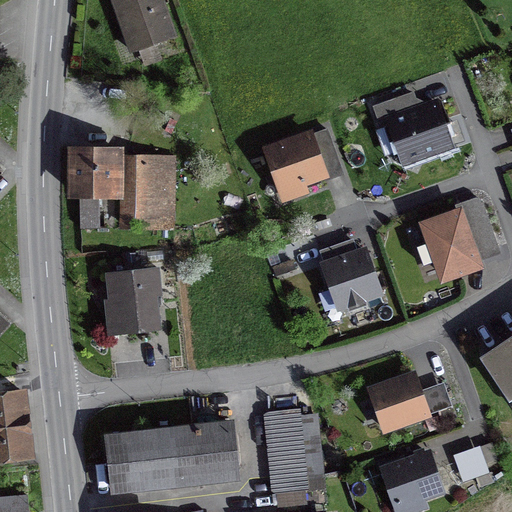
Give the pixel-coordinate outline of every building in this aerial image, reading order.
[(136,50),(172,37),(159,0),(111,0),(117,14),(123,12),(136,50)] [(378,125),(387,121),(399,154),(395,163),(410,170),(416,158),(449,146),(434,104),(416,111),(410,94),(372,107),(378,125)] [(308,136),(266,151),(280,191),(323,176),(308,136)] [(73,195),(78,195),(79,229),(98,229),(98,195),(116,195),(116,152),(73,152),(73,195)] [(146,186),(146,160),(123,160),(122,226),(154,227),(155,186),(146,186)] [(472,254),(476,252),(465,224),(461,226),(457,214),(424,226),(424,233),(425,245),(430,243),(437,260),(432,262),(443,277),(476,265),(472,254)] [(363,299),(378,294),(363,251),(323,265),(333,294),(340,291),(348,312),(365,306),(363,299)] [(120,333),(157,329),(153,288),(158,287),(156,269),(106,274),(108,300),(116,299),(120,333)] [(511,407),(511,336),(480,357),(511,407)] [(429,415),(415,372),(366,389),(381,431),(429,415)] [(0,458),(28,455),(20,393),(0,395),(0,458)] [(306,491),(304,476),(303,463),(301,437),(298,410),(268,413),(269,426),(271,440),(272,455),(274,466),(275,480),(276,486),(276,494),(306,491)] [(230,425),(106,439),(111,489),(235,475),(230,425)] [(461,482),(487,473),(478,447),(452,456),(461,482)] [(439,491),(427,455),(383,470),(395,506),(439,491)] [(0,511),(26,511),(25,496),(0,497),(0,511)]
